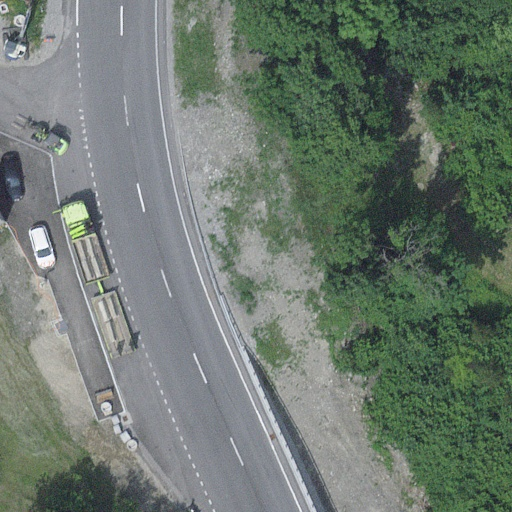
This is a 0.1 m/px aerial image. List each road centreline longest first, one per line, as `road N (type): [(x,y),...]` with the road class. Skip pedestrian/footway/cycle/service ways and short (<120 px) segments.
road 1 (primary): [(228,511),(131,331),(95,212),(95,136),(131,0)]
road 2 (track): [(368,0),(371,81),(389,121),(431,198),(511,274)]
